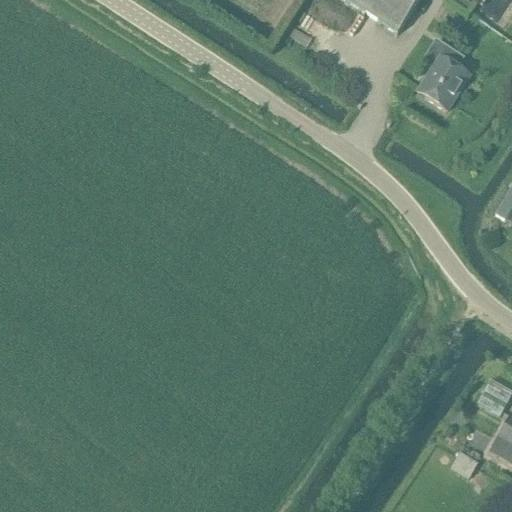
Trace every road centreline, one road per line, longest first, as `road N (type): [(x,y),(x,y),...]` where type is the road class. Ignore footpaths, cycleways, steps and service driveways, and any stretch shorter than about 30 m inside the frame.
road 1 (unclassified): [(474,299),(388,187),(109,0)]
road 2 (track): [(335,511),(474,299)]
